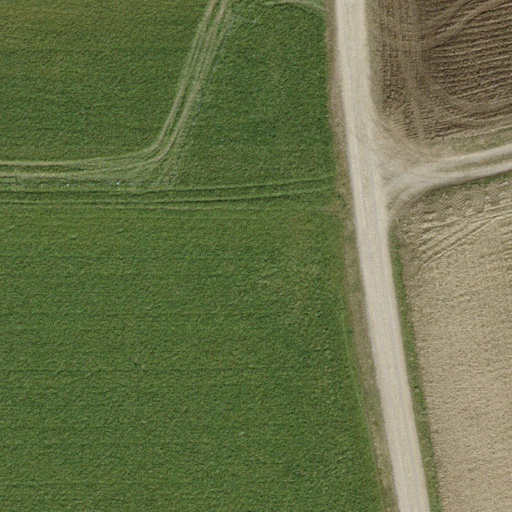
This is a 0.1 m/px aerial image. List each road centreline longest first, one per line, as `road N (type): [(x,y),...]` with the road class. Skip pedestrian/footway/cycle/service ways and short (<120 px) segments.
road 1 (track): [(356,0),(367,186),(416,511)]
road 2 (track): [(367,186),(511,154)]
